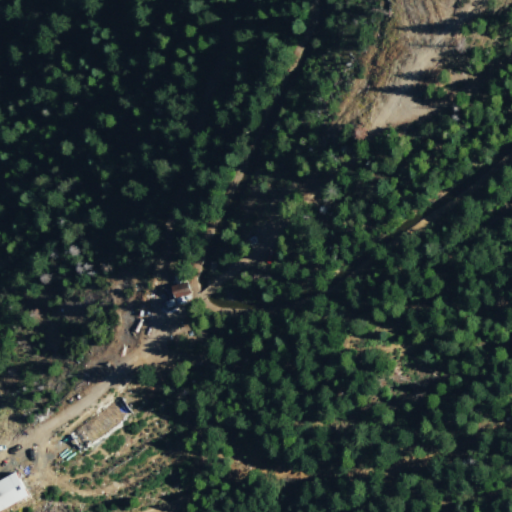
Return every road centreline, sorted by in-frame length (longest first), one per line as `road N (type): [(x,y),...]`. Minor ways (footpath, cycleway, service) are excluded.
road 1 (residential): [(214,282),(284,226),(472,0)]
road 2 (track): [(0,448),(57,417),(192,303)]
